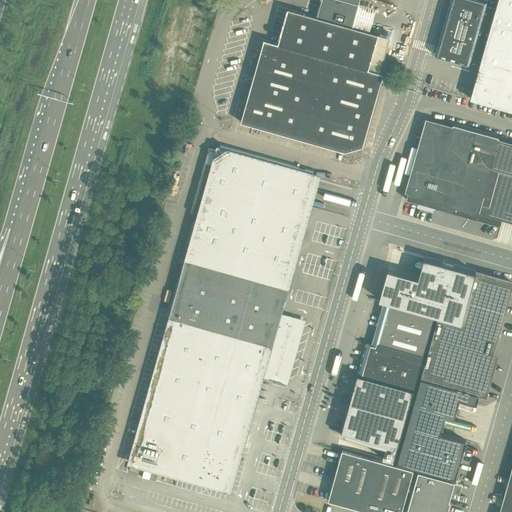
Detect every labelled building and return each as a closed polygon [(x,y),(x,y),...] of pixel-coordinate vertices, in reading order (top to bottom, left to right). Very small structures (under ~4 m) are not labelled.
[(288,9),(278,44),(368,69),(378,34),(352,27),(359,0),(320,0),(316,17),(288,9)] [(480,64),(495,9),(465,0),(453,0),(438,52),(449,55),(448,59),(456,61),(457,57),(480,64)] [(511,0),(497,0),(495,9),(480,64),(470,98),(511,109),(511,0)] [(278,44),(264,40),(241,121),(345,151),(362,146),(383,73),(368,69),(278,44)] [(452,129),(428,122),(407,198),(500,224),(508,197),(511,198),(511,145),(497,142),(498,137),(453,124),(452,129)] [(415,139),(413,146),(419,148),(421,140),(415,139)] [(172,316),(131,461),(225,487),(258,371),(285,379),(301,322),(274,314),(313,176),(219,149),(182,280),(178,279),(168,315),(172,316)] [(418,279),(387,270),(379,299),(390,302),(434,314),(438,315),(454,320),(462,290),(468,270),(424,258),(418,279)] [(510,282),(468,270),(462,290),(454,320),(438,315),(421,378),(479,394),(510,282)] [(390,302),(390,304),(380,338),(379,339),(375,338),(373,345),(366,343),(358,372),(414,387),(434,315),(390,302)] [(413,389),(357,374),(340,434),(385,446),(382,458),(393,461),(413,389)] [(479,394),(421,378),(397,462),(455,478),(466,440),(440,433),(445,415),(454,417),(459,399),(476,404),(479,394)] [(328,500),(368,511),(370,511),(401,511),(413,469),(342,450),(328,500)] [(158,470),(145,467),(142,476),(156,480),(158,470)] [(454,481),(418,471),(406,511),(444,511),(447,504),(454,481)]
